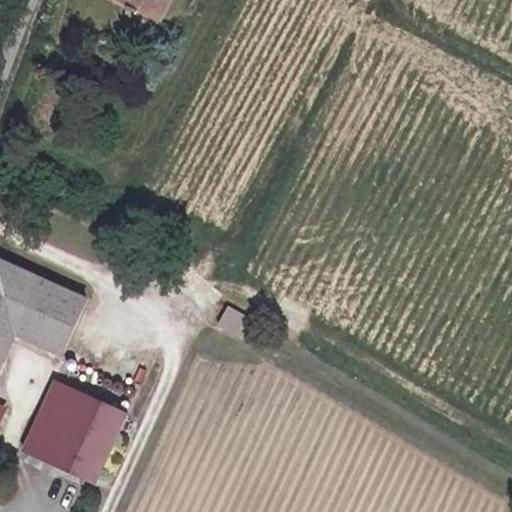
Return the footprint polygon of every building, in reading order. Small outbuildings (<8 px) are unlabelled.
[(125,0),(144,11),(150,0),(125,0)] [(50,272),(4,250),(0,258),(0,380),(0,381),(25,326),(50,272)] [(97,293),(50,272),(25,326),(71,348),(97,293)] [(213,319),(223,301),(199,288),(190,306),(213,319)] [(29,454),(100,486),(131,414),(62,382),(29,454)] [(0,443),(18,401),(0,393),(0,443)]
